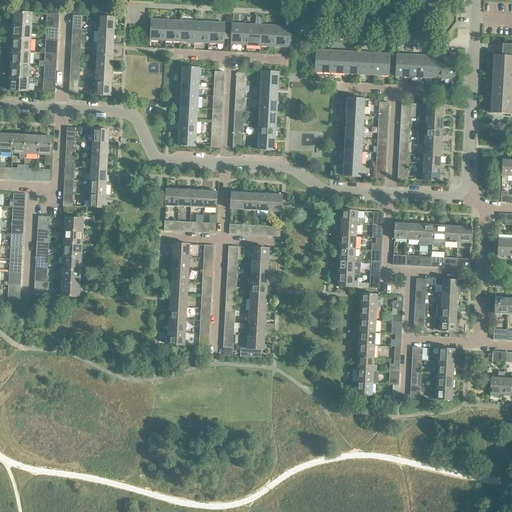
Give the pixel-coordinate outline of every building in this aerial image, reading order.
[(14,12),(13,25),(32,26),(32,13),(24,13),(14,12)] [(47,14),(46,27),(58,28),(59,14),(58,14),(47,13),(47,14)] [(99,24),(98,31),(115,32),(116,19),(92,18),(92,24),(99,24)] [(165,41),(166,21),(152,21),(151,41),(165,41)] [(180,22),(166,21),(165,41),(179,42),(180,22)] [(180,22),(179,42),(193,43),(194,23),(180,22)] [(194,23),(193,43),(207,44),(209,24),(194,23)] [(209,24),(207,44),(224,45),(225,35),(225,25),(209,24)] [(13,25),(12,38),(31,39),(32,26),(13,25)] [(233,25),(232,41),(232,45),(245,46),(246,26),(233,25)] [(246,26),(245,46),(260,47),(261,26),(246,26)] [(261,26),(260,47),(275,47),(276,27),(261,26)] [(46,27),(46,40),(58,41),(58,28),(46,27)] [(276,27),(275,47),(290,48),(291,28),(276,27)] [(98,31),(98,44),(114,45),(115,32),(98,31)] [(12,38),(12,51),(30,52),(31,39),(12,38)] [(46,40),(45,53),(57,54),(58,41),(46,40)] [(72,42),(71,54),(81,55),(81,42),(72,42)] [(98,44),(97,57),(114,58),(114,45),(98,44)] [(494,64),(511,64),(511,45),(510,46),(504,46),(504,56),(494,56),(494,64)] [(12,51),(11,64),(29,65),(30,52),(12,51)] [(330,73),(331,52),(317,51),(316,73),(330,73)] [(346,53),(331,52),(330,73),(345,74),(346,53)] [(346,53),(345,74),(359,75),(360,53),(346,53)] [(375,54),(360,53),(359,75),(374,76),(375,54)] [(390,55),(375,54),(374,76),(389,77),(390,55)] [(410,78),(412,56),(398,55),(396,77),(410,78)] [(427,57),(412,56),(410,78),(426,78),(427,57)] [(97,57),(96,70),(113,71),(114,58),(97,57)] [(441,57),(427,57),(426,78),(440,79),(441,57)] [(441,57),(440,79),(455,80),(456,58),(441,57)] [(11,64),(10,77),(29,78),(29,65),(11,64)] [(70,67),(70,80),(79,81),(80,68),(70,67)] [(183,68),(183,83),(200,84),(200,77),(204,78),(204,69),(193,69),(183,68)] [(113,71),(96,70),(96,83),(112,84),(113,71)] [(511,71),(494,71),(493,78),(511,79),(511,71)] [(214,72),(214,85),(224,86),(224,73),(214,72)] [(262,88),(279,89),(279,73),(258,72),(258,80),(262,81),(262,88)] [(236,86),(246,87),(247,74),(237,73),(236,86)] [(10,77),(9,90),(18,91),(24,91),(28,92),(28,91),(28,83),(35,83),(35,79),(29,78),(10,77)] [(95,96),(112,97),(112,84),(96,83),(90,83),(89,88),(95,89),(95,96)] [(200,84),(183,83),(182,95),(199,96),(200,84)] [(214,85),(213,97),(223,97),(224,86),(214,85)] [(246,87),(236,86),(236,98),(245,99),(246,87)] [(279,89),(262,88),(261,99),(278,100),(279,89)] [(199,96),(182,95),(181,108),(198,109),(199,96)] [(213,97),(213,110),(223,110),(223,97),(213,97)] [(236,98),(235,111),(245,112),(245,99),(236,98)] [(278,100),(261,99),(261,112),(277,113),(278,100)] [(348,99),(347,113),(364,114),(364,108),(369,108),(369,101),(348,99)] [(511,100),(492,100),(492,108),(511,108),(511,100)] [(379,107),(379,115),(389,115),(389,104),(380,103),(379,107)] [(411,116),(412,105),(402,104),(402,116),(411,117),(411,116)] [(427,106),(427,117),(443,118),(444,106),(427,106)] [(181,108),(181,121),(198,121),(198,109),(181,108)] [(213,110),(212,122),(222,123),(223,110),(213,110)] [(245,112),(235,111),(235,123),(244,124),(245,112)] [(261,112),(260,125),(276,126),(277,113),(261,112)] [(347,113),(346,127),(363,128),(364,114),(347,113)] [(379,115),(378,129),(388,129),(389,115),(379,115)] [(402,116),(401,130),(410,130),(411,117),(402,116)] [(443,118),(427,117),(426,131),(443,132),(443,118)] [(181,121),(180,133),(197,134),(198,121),(181,121)] [(222,123),(212,122),(211,134),(221,135),(222,123)] [(244,124),(235,123),(234,135),(243,136),(244,124)] [(260,125),(259,137),(276,138),(276,126),(260,125)] [(346,127),(346,138),(363,139),(363,128),(346,127)] [(68,129),(67,142),(76,143),(76,134),(77,130),(68,129)] [(388,129),(378,129),(377,140),(387,141),(388,129)] [(93,144),(109,144),(110,131),(86,130),(86,136),(93,137),(93,144)] [(410,130),(401,130),(400,141),(410,142),(410,130)] [(426,131),(425,142),(442,143),(443,132),(426,131)] [(197,134),(180,133),(179,147),(196,148),(197,134)] [(221,135),(211,134),(210,148),(221,148),(221,135)] [(0,135),(0,141),(0,153),(12,155),(13,136),(0,135)] [(243,136),(234,135),(233,149),(243,150),(243,136)] [(13,136),(12,155),(20,155),(20,159),(25,159),(25,155),(26,137),(13,136)] [(39,137),(26,137),(25,155),(38,156),(39,137)] [(39,137),(38,156),(46,156),(45,165),(51,166),(53,138),(39,137)] [(276,138),(259,137),(259,151),(275,152),(276,138)] [(363,139),(346,138),(345,152),(362,153),(363,139)] [(387,141),(377,140),(377,153),(387,154),(387,141)] [(400,141),(399,154),(409,155),(410,142),(400,141)] [(76,143),(67,142),(66,155),(75,156),(76,143)] [(425,142),(425,156),(441,157),(442,143),(425,142)] [(93,144),(92,157),(109,157),(109,144),(93,144)] [(362,153),(345,152),(344,164),(361,165),(362,153)] [(387,154),(377,153),(376,166),(386,166),(387,154)] [(409,155),(399,154),(399,167),(408,167),(409,155)] [(66,155),(66,168),(75,169),(75,156),(66,155)] [(441,157),(425,156),(424,168),(441,169),(441,157)] [(92,157),(91,170),(108,170),(109,157),(92,157)] [(511,177),(511,161),(504,161),(503,177),(502,185),(508,185),(509,177),(511,177)] [(361,165),(344,164),(344,177),(361,178),(361,165)] [(386,166),(376,166),(375,179),(385,179),(386,166)] [(408,167),(399,167),(398,180),(408,181),(408,167)] [(12,169),(0,168),(0,180),(11,181),(12,169)] [(75,169),(66,168),(65,181),(74,182),(75,169)] [(441,169),(424,168),(423,181),(440,182),(441,169)] [(25,169),(12,169),(11,181),(24,181),(25,169)] [(51,171),(38,170),(37,182),(50,183),(51,171)] [(108,170),(91,170),(91,183),(107,183),(108,170)] [(74,182),(65,181),(64,194),(73,195),(74,182)] [(91,183),(90,195),(90,196),(107,196),(107,183),(91,183)] [(178,207),(179,191),(166,190),(165,207),(178,207)] [(179,191),(178,207),(191,208),(192,192),(179,191)] [(192,192),(191,208),(204,209),(205,192),(192,192)] [(217,193),(205,192),(204,209),(216,209),(217,199),(217,193)] [(511,203),(511,197),(508,197),(508,192),(502,192),(501,202),(511,203)] [(73,195),(64,194),(63,207),(73,208),(73,195)] [(244,211),(245,194),(232,194),(231,210),(244,211)] [(245,194),(244,211),(256,211),(257,195),(245,194)] [(13,195),(13,208),(25,209),(26,196),(13,195)] [(90,196),(90,195),(84,195),(84,200),(90,200),(89,209),(106,210),(107,196),(90,196)] [(257,195),(256,211),(269,212),(270,196),(257,195)] [(270,196),(269,212),(282,213),(283,196),(270,196)] [(13,208),(12,221),(24,222),(25,209),(13,208)] [(341,225),(358,225),(364,226),(364,219),(358,218),(359,213),(342,212),(341,225)] [(377,226),(383,227),(383,214),(373,213),(373,226),(377,226)] [(511,225),(511,215),(501,215),(501,221),(505,221),(505,225),(511,225)] [(39,217),(38,231),(50,231),(50,218),(39,217)] [(65,219),(64,232),(83,233),(83,220),(65,219)] [(24,222),(12,221),(11,234),(24,235),(24,222)] [(177,233),(178,222),(165,222),(164,232),(177,233)] [(178,222),(177,233),(190,233),(190,223),(178,222)] [(203,224),(190,223),(190,233),(202,234),(203,224)] [(203,224),(202,234),(215,234),(215,224),(203,224)] [(407,241),(408,225),(395,224),(394,240),(407,241)] [(243,236),(243,226),(230,225),(230,235),(243,236)] [(358,225),(341,225),(341,237),(357,238),(358,225)] [(421,226),(408,225),(407,241),(420,241),(421,226)] [(255,226),(243,226),(243,236),(255,236),(255,226)] [(268,227),(255,226),(255,236),(268,237),(268,227)] [(383,227),(377,226),(376,231),(372,231),(372,239),(376,239),(382,240),(383,227)] [(421,226),(420,241),(419,246),(425,246),(425,242),(432,242),(433,226),(421,226)] [(433,226),(432,242),(445,243),(446,227),(433,226)] [(281,228),(268,227),(268,237),(280,238),(281,228)] [(446,227),(445,243),(458,244),(458,228),(446,227)] [(458,228),(458,244),(470,244),(471,228),(458,228)] [(50,231),(38,231),(37,244),(49,244),(50,231)] [(83,233),(64,232),(64,238),(60,238),(60,245),(64,245),(82,246),(83,233)] [(11,234),(11,247),(23,248),(24,235),(11,234)] [(341,237),(340,250),(357,251),(357,238),(341,237)] [(382,240),(376,239),(376,244),(372,244),(371,251),(381,252),(382,240)] [(511,258),(511,250),(511,241),(500,241),(499,257),(511,258)] [(82,246),(64,245),(63,251),(60,251),(59,258),(63,258),(81,259),(82,246)] [(174,245),(173,256),(190,257),(191,246),(174,245)] [(203,258),(214,259),(214,247),(204,246),(203,258)] [(11,247),(10,260),(22,261),(23,248),(11,247)] [(229,248),(229,259),(238,260),(239,248),(229,248)] [(253,249),(253,260),(269,261),(270,250),(253,249)] [(357,251),(340,250),(339,262),(356,263),(356,262),(362,262),(362,256),(357,256),(357,251)] [(381,252),(371,251),(371,264),(381,265),(381,252)] [(190,257),(173,256),(173,269),(189,270),(190,257)] [(406,267),(407,257),(394,256),(393,266),(406,267)] [(37,257),(36,270),(48,270),(48,257),(37,257)] [(419,257),(407,257),(406,267),(418,267),(419,257)] [(432,258),(419,257),(418,267),(431,268),(432,258)] [(81,259),(63,258),(63,264),(59,264),(58,271),(62,271),(81,272),(81,259)] [(214,259),(203,258),(203,270),(213,271),(214,259)] [(444,259),(432,258),(431,268),(443,269),(444,259)] [(238,260),(229,259),(228,272),(237,273),(238,260)] [(444,259),(443,269),(456,269),(457,259),(444,259)] [(457,259),(456,269),(469,270),(469,260),(457,259)] [(22,261),(10,260),(9,273),(21,274),(22,261)] [(253,260),(252,274),(269,274),(269,261),(253,260)] [(356,263),(339,262),(339,275),(356,276),(356,263)] [(381,265),(371,264),(370,277),(380,277),(381,265)] [(189,270),(173,269),(172,282),(189,283),(189,270)] [(203,270),(202,283),(212,284),(213,271),(203,270)] [(81,272),(62,271),(62,284),(80,285),(81,272)] [(9,273),(9,286),(21,287),(21,274),(9,273)] [(269,274),(252,274),(251,286),(268,287),(269,274)] [(356,276),(339,275),(338,288),(358,289),(358,282),(355,282),(356,276)] [(380,277),(370,277),(369,289),(379,290),(380,277)] [(416,293),(426,293),(426,280),(416,280),(416,293)] [(442,294),(459,295),(459,282),(435,281),(435,285),(443,286),(442,294)] [(189,283),(172,282),(171,294),(188,295),(189,283)] [(47,283),(35,283),(35,296),(46,296),(47,283)] [(202,283),(202,296),(212,296),(212,284),(202,283)] [(80,285),(62,284),(61,297),(79,298),(80,285)] [(227,285),(227,297),(236,297),(237,285),(227,285)] [(251,286),(251,298),(267,299),(268,287),(251,286)] [(426,293),(416,293),(415,305),(425,306),(426,293)] [(171,294),(171,307),(188,308),(188,295),(171,294)] [(459,295),(442,294),(438,294),(438,299),(442,299),(442,307),(458,308),(459,295)] [(202,296),(201,308),(211,309),(212,296),(202,296)] [(361,309),(377,309),(377,308),(381,308),(381,303),(378,303),(378,297),(359,296),(359,302),(360,302),(360,307),(361,307),(361,309)] [(236,297),(227,297),(226,309),(235,309),(236,297)] [(397,310),(403,311),(403,298),(397,297),(397,303),(393,302),(393,310),(397,310)] [(251,298),(250,310),(267,311),(267,299),(251,298)] [(508,316),(509,299),(496,298),(495,315),(508,316)] [(425,306),(415,305),(415,317),(424,318),(425,306)] [(188,308),(171,307),(170,319),(187,320),(188,308)] [(458,308),(442,307),(438,307),(437,319),(457,320),(459,320),(459,312),(458,312),(458,308)] [(211,309),(201,308),(200,321),(210,321),(211,309)] [(226,309),(225,322),(235,323),(235,309),(226,309)] [(377,309),(361,309),(360,321),(377,322),(377,309)] [(250,310),(249,324),(266,324),(267,311),(250,310)] [(392,315),(392,323),(402,323),(403,311),(397,310),(396,316),(392,315)] [(424,318),(415,317),(414,330),(424,331),(424,318)] [(170,319),(169,332),(186,333),(187,320),(170,319)] [(457,320),(437,319),(435,319),(434,332),(459,333),(459,325),(457,324),(457,320)] [(210,321),(200,321),(200,334),(210,334),(210,321)] [(360,321),(360,333),(376,334),(377,322),(360,321)] [(225,322),(225,335),(234,336),(235,323),(225,322)] [(402,323),(392,323),(391,335),(395,335),(401,336),(402,323)] [(266,324),(249,324),(249,336),(265,337),(266,324)] [(507,341),(508,331),(507,331),(495,330),(494,340),(507,341)] [(186,333),(169,332),(169,346),(186,347),(186,333)] [(376,334),(360,333),(359,346),(375,347),(376,334)] [(210,334),(200,334),(199,347),(209,347),(210,334)] [(225,335),(224,348),(233,349),(233,344),(238,344),(238,336),(234,336),(225,335)] [(401,336),(395,335),(395,340),(391,340),(391,347),(395,348),(401,348),(401,336)] [(265,337),(249,336),(249,337),(243,336),(243,342),(248,342),(248,350),(242,350),(241,358),(262,360),(263,351),(265,351),(265,337)] [(359,346),(358,358),(374,359),(375,347),(359,346)] [(233,349),(224,348),(224,356),(233,357),(233,349)] [(413,362),(422,362),(423,349),(413,349),(413,362)] [(439,363),(455,364),(455,351),(434,350),(434,355),(439,355),(439,363)] [(506,363),(506,354),(493,353),(493,362),(506,363)] [(374,359),(358,358),(358,371),(377,372),(377,366),(374,366),(374,359)] [(390,365),(389,373),(399,374),(400,361),(394,361),(394,365),(390,365)] [(422,362),(413,362),(412,374),(421,375),(422,362)] [(439,363),(438,376),(454,376),(455,364),(439,363)] [(358,371),(357,384),(373,385),(378,385),(379,372),(377,372),(358,371)] [(399,374),(389,373),(389,385),(393,386),(399,386),(399,374)] [(504,395),(505,379),(505,373),(498,373),(498,379),(492,378),(491,395),(504,395)] [(412,374),(411,387),(421,388),(421,375),(412,374)] [(454,376),(438,376),(431,375),(431,380),(438,381),(437,389),(453,389),(454,376)] [(373,385),(357,384),(356,397),(372,398),(373,385)] [(421,388),(411,387),(410,399),(420,400),(421,388)] [(453,389),(437,389),(437,401),(453,402),(453,389)]
